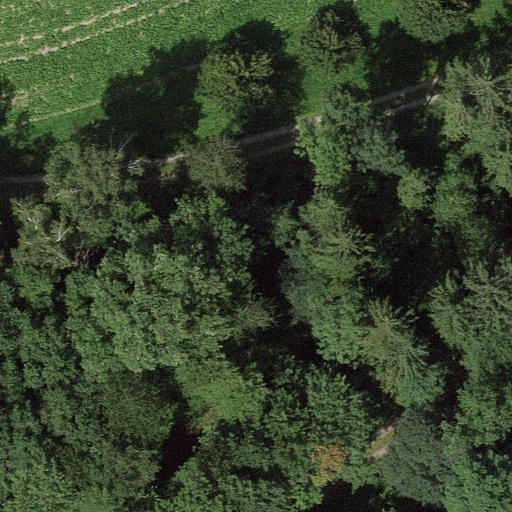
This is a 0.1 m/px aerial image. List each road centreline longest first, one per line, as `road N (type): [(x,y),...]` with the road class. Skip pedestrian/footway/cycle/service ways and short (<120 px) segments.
road 1 (track): [(511,56),(167,169),(0,181)]
road 2 (track): [(261,511),(511,354)]
